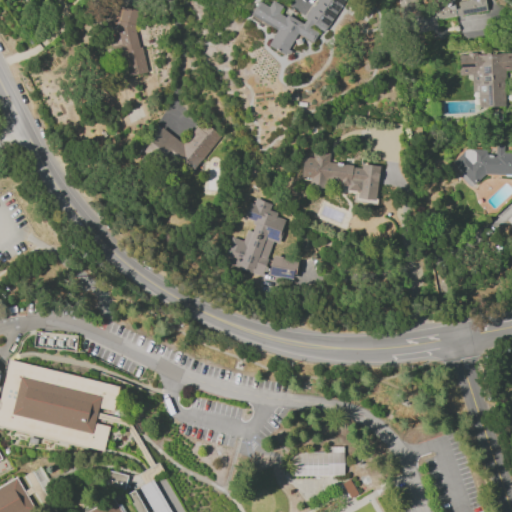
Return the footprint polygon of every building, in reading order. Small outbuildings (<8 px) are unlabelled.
[(314,0),(301,23),(279,11),(282,6),(271,0),(268,6),(258,1),(249,15),(275,30),(267,44),(285,54),(297,34),(312,43),(318,31),(325,34),(344,0),(314,0)] [(398,0),(404,34),(437,28),(435,20),(455,16),(459,41),(482,36),(480,26),(486,25),(482,18),(487,14),(483,0),(465,0),(454,2),(453,0),(431,0),(427,4),(419,5),(416,1),(416,0),(398,0)] [(131,5),(111,9),(112,14),(104,16),(113,57),(122,55),(127,77),(145,72),(131,5)] [(505,106),(503,70),(511,69),(511,52),(457,54),(458,75),(470,74),(471,92),(476,91),(477,107),(505,106)] [(160,127),(146,146),(194,180),(205,164),(201,161),(220,134),(200,120),(183,144),(160,127)] [(451,161),(472,184),(484,174),(511,174),(511,152),(502,152),(503,144),(494,144),(493,161),(483,149),(466,148),(451,161)] [(379,166),(360,163),(360,166),(327,161),(329,149),(316,147),(314,157),(303,156),(300,176),(310,177),(309,183),(358,190),(356,198),(374,200),(379,166)] [(260,275),(271,241),(277,243),(284,219),(275,216),(277,212),(268,210),(270,203),(251,197),(244,218),(254,221),(251,231),(246,229),(242,241),(230,236),(221,262),(260,275)] [(296,260),(271,256),(268,275),(293,279),(296,260)] [(7,361),(0,396),(0,425),(16,429),(14,424),(15,416),(92,431),(96,407),(112,411),(118,383),(7,361)] [(108,426),(94,423),(91,433),(22,418),(20,425),(18,432),(103,450),(108,426)] [(290,452),(290,476),(343,474),(342,446),(326,446),(326,451),(290,452)] [(123,488),(127,475),(108,470),(104,483),(123,488)] [(0,511),(33,511),(34,511),(17,479),(0,487),(0,511)] [(83,511),(123,511),(116,496),(83,511)]
